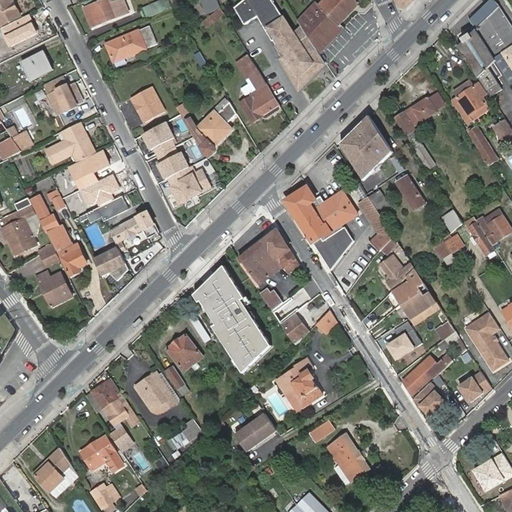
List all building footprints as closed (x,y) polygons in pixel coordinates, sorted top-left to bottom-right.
[(0,0),(0,24),(1,27),(21,16),(12,0),(3,0),(2,1),(1,0),(0,0)] [(118,0),(113,2),(111,0),(103,0),(99,2),(85,7),(93,27),(130,12),(124,0),(118,0)] [(147,18),(173,7),(170,0),(160,0),(142,8),(147,18)] [(220,5),(217,0),(202,0),(207,10),(220,5)] [(245,26),(258,18),(300,86),(326,61),(320,52),(303,27),(296,34),(273,0),(245,0),(235,9),(245,26)] [(310,10),(331,41),(338,34),(338,23),(353,8),(352,4),(356,0),(323,0),(320,4),(317,2),(310,10)] [(360,6),(357,0),(356,0),(352,4),(353,8),(338,23),(340,25),(360,6)] [(396,0),(399,7),(406,8),(414,0),(396,0)] [(476,28),(500,6),(493,0),(487,0),(470,18),(471,20),(476,28)] [(511,25),(500,6),(476,28),(477,29),(493,54),(497,60),(499,63),(511,82),(511,25)] [(300,21),(320,52),(331,41),(310,10),(300,21)] [(218,11),(204,22),(209,28),(223,17),(218,11)] [(31,15),(2,29),(11,48),(40,34),(31,15)] [(150,25),(107,43),(114,62),(158,43),(150,25)] [(487,67),(488,69),(497,60),(493,54),(477,29),(470,36),(490,65),(487,67)] [(460,47),(479,76),(492,97),(502,91),(488,69),(487,67),(490,65),(470,36),(470,35),(463,38),(465,41),(460,47)] [(202,68),(208,64),(200,51),(194,55),(202,68)] [(44,66),(51,63),(45,52),(23,63),(32,81),(47,73),(44,66)] [(283,107),(256,65),(250,54),(236,62),(246,78),(252,74),(260,88),(251,94),(252,96),(241,103),(253,122),(264,116),(265,119),(268,119),(282,111),(283,107)] [(54,70),(51,63),(44,66),(47,73),(54,70)] [(452,99),(467,123),(490,108),(482,97),(486,94),(479,82),(475,85),(472,80),(454,91),(457,96),(452,99)] [(65,81),(47,90),(50,96),(47,98),(52,107),(54,106),(55,108),(58,114),(67,110),(68,112),(78,106),(77,104),(68,86),(65,81)] [(68,86),(77,104),(84,101),(75,83),(68,86)] [(131,99),(136,106),(138,105),(143,113),(141,114),(146,122),(165,110),(150,87),(131,99)] [(409,134),(415,131),(417,129),(416,126),(439,111),(429,96),(397,118),(408,135),(409,134)] [(92,99),(80,103),(85,117),(97,112),(92,99)] [(231,102),(219,114),(228,123),(238,113),(234,107),(231,102)] [(183,105),(179,107),(187,121),(191,118),(183,105)] [(194,135),(209,159),(216,151),(216,146),(233,129),(228,123),(219,114),(216,111),(193,133),(194,135)] [(374,121),(372,116),(366,122),(369,125),(374,121)] [(511,141),(511,128),(506,120),(495,127),(506,145),(511,141)] [(383,164),(395,152),(374,121),(369,125),(366,122),(357,131),(358,133),(353,136),(352,136),(346,142),(351,150),(365,170),(368,175),(377,169),(379,168),(383,164)] [(89,138),(81,122),(63,132),(67,141),(46,151),(52,164),(73,154),(78,163),(97,155),(91,142),(87,144),(85,140),(89,138)] [(168,123),(144,136),(152,151),(155,150),(162,164),(159,166),(179,204),(212,188),(203,171),(195,175),(184,154),(177,158),(172,148),(179,145),(168,123)] [(486,157),(484,158),(490,167),(500,161),(479,128),(475,131),(473,128),(470,130),(472,133),(471,133),(486,157)] [(418,148),(424,144),(415,131),(409,134),(418,148)] [(28,132),(14,139),(22,151),(34,144),(28,132)] [(0,146),(8,159),(10,158),(22,152),(14,139),(12,137),(0,143),(0,146)] [(342,145),(347,152),(351,150),(346,142),(346,141),(342,145)] [(436,164),(424,144),(418,148),(417,149),(429,169),(436,164)] [(78,163),(70,167),(80,190),(100,181),(96,174),(112,166),(105,151),(97,155),(78,163)] [(365,170),(360,173),(366,181),(369,178),(368,175),(365,170)] [(100,181),(80,190),(88,205),(98,201),(101,208),(116,201),(113,194),(122,190),(115,174),(100,181)] [(399,183),(417,210),(427,203),(409,177),(399,183)] [(360,215),(356,208),(345,191),(327,203),(325,199),(320,202),(310,187),(288,200),(310,235),(315,243),(332,271),(356,242),(347,228),(345,229),(344,226),(346,224),(360,215)] [(54,199),(60,212),(67,209),(61,196),(54,199)] [(101,208),(87,214),(91,223),(103,217),(105,221),(130,209),(124,196),(116,201),(101,208)] [(32,205),(29,198),(16,205),(19,211),(31,205),(32,205)] [(32,201),(39,215),(44,213),(37,198),(32,201)] [(397,238),(378,210),(371,198),(361,205),(381,235),(373,241),(381,252),(386,247),(397,238)] [(29,220),(38,215),(33,206),(32,205),(31,205),(19,211),(22,218),(26,216),(29,220)] [(491,225),(505,215),(501,209),(486,219),(491,225)] [(160,233),(148,210),(111,230),(122,252),(126,249),(122,241),(145,229),(149,238),(160,233)] [(453,233),(463,224),(455,211),(444,218),(453,233)] [(50,233),(72,276),(82,271),(80,267),(88,263),(78,244),(64,250),(62,247),(72,243),(63,226),(60,227),(54,216),(47,219),(45,215),(40,217),(49,233),(50,233)] [(479,221),(498,250),(501,248),(502,244),(500,241),(511,233),(511,225),(505,215),(491,225),(486,219),(485,217),(479,221)] [(10,239),(17,254),(38,245),(26,219),(3,229),(8,239),(10,239)] [(479,221),(479,220),(476,221),(477,225),(472,229),(489,256),(498,250),(479,221)] [(300,264),(277,229),(239,259),(257,285),(282,264),(289,272),(300,264)] [(397,238),(386,247),(390,254),(396,249),(399,254),(405,250),(397,238)] [(446,243),(452,255),(464,248),(459,238),(454,241),(453,239),(446,243)] [(446,243),(444,240),(434,246),(442,263),(446,261),(447,264),(455,260),(452,255),(446,243)] [(40,251),(42,256),(56,250),(54,247),(53,245),(40,251)] [(118,245),(110,249),(111,251),(95,260),(103,275),(110,271),(111,273),(118,280),(130,269),(118,245)] [(47,266),(61,260),(56,250),(42,256),(47,266)] [(135,269),(146,262),(141,253),(129,260),(135,269)] [(395,291),(409,278),(417,269),(414,264),(406,272),(402,275),(398,268),(403,266),(398,257),(385,265),(394,280),(390,282),(395,291)] [(224,265),(195,295),(245,376),(274,347),(224,265)] [(406,272),(403,266),(398,268),(402,275),(406,272)] [(428,317),(442,308),(432,292),(426,296),(421,288),(427,284),(417,269),(409,278),(412,283),(397,293),(420,329),(431,322),(428,317)] [(39,276),(42,283),(54,277),(51,271),(39,276)] [(54,277),(42,283),(54,306),(74,297),(62,273),(54,277)] [(267,287),(261,292),(271,306),(273,309),(274,308),(283,302),(275,290),(271,292),(267,287)] [(274,308),(273,309),(281,322),(294,313),(308,302),(303,296),(293,303),(289,297),(283,302),(274,308)] [(511,307),(502,313),(511,327),(511,307)] [(330,311),(316,325),(322,331),(335,319),(330,311)] [(503,331),(490,312),(465,328),(495,373),(511,362),(495,336),(503,331)] [(294,313),(281,322),(296,345),(308,333),(294,313)] [(465,354),(469,350),(458,332),(453,335),(465,354)] [(169,349),(185,370),(204,356),(187,334),(169,349)] [(285,349),(294,344),(291,339),(281,344),(285,349)] [(435,377),(436,379),(441,375),(451,367),(455,363),(450,356),(439,366),(431,373),(424,365),(406,381),(415,395),(435,377)] [(433,358),(424,365),(431,373),(439,366),(433,358)] [(297,366),(298,368),(303,377),(310,372),(314,370),(307,359),(297,366)] [(193,394),(180,375),(174,367),(168,372),(187,399),(193,394)] [(298,368),(277,381),(286,395),(291,393),(294,398),(297,396),(304,408),(323,396),(318,389),(319,388),(313,379),(315,378),(310,372),(303,377),(298,368)] [(158,373),(138,386),(154,410),(161,405),(166,402),(174,396),(158,373)] [(483,373),(461,388),(472,405),(494,390),(483,373)] [(136,425),(141,422),(122,393),(118,396),(109,382),(94,392),(115,425),(130,415),(136,425)] [(433,383),(414,400),(432,420),(451,402),(433,383)] [(161,405),(165,411),(178,402),(174,396),(166,402),(161,405)] [(269,412),(254,422),(265,438),(268,436),(267,434),(270,432),(271,434),(280,428),(269,412)] [(218,421),(223,428),(227,426),(223,418),(218,421)] [(191,428),(184,432),(190,441),(197,437),(196,436),(203,432),(195,419),(189,423),(191,428)] [(331,419),(310,432),(316,442),(337,429),(331,419)] [(254,422),(238,432),(250,448),(259,442),(257,440),(260,438),(261,441),(265,438),(254,422)] [(126,449),(135,443),(124,427),(112,435),(125,454),(128,452),(126,449)] [(364,460),(366,459),(360,450),(358,451),(347,434),(329,447),(340,464),(334,468),(345,485),(351,481),(370,468),(364,460)] [(125,466),(106,437),(89,448),(90,449),(82,454),(92,468),(106,459),(109,463),(115,472),(125,466)] [(137,446),(135,443),(126,449),(128,452),(137,446)] [(79,475),(61,448),(47,461),(49,464),(37,476),(56,497),(79,475)] [(511,467),(503,453),(474,471),(488,493),(511,477),(511,467)] [(164,455),(155,462),(161,470),(170,464),(164,455)] [(106,459),(92,468),(94,472),(109,463),(106,459)] [(34,474),(37,476),(49,464),(47,461),(34,474)] [(128,489),(133,498),(145,491),(139,482),(128,489)] [(93,493),(103,509),(114,501),(104,486),(93,493)] [(275,487),(267,491),(270,500),(279,497),(275,487)] [(511,491),(501,497),(508,511),(510,511),(511,511),(511,491)] [(330,511),(311,492),(291,511),(330,511)]
